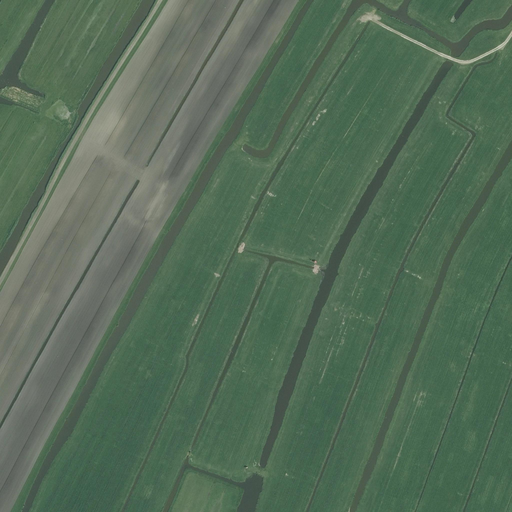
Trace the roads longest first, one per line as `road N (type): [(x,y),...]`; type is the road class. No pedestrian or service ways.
road 1 (track): [(0,280),(160,0)]
road 2 (track): [(511,31),(501,47),(464,62),(366,16),(308,108)]
